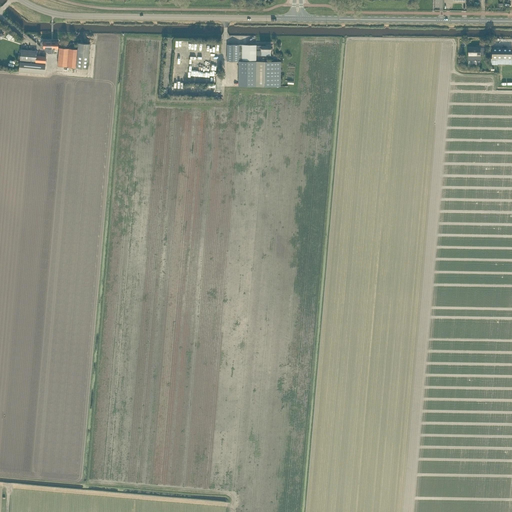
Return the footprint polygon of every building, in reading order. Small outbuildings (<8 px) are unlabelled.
[(41,43),(41,47),(43,48),(45,48),(45,50),(49,53),(50,53),(52,53),(52,46),(52,41),(50,41),(49,41),(47,41),(46,41),(44,41),(43,41),(41,43)] [(59,47),(58,66),(67,66),(88,68),(90,44),(78,43),(78,49),(59,47)] [(239,45),(227,44),(227,61),(239,61),(238,85),(280,86),(281,62),(256,61),(256,50),(257,50),(257,49),(260,49),(260,50),(261,50),(261,55),(271,55),(271,51),(271,45),(267,45),(267,46),(261,46),(256,46),(256,45),(243,45),(239,45)] [(468,55),(468,59),(480,60),(480,55),(480,47),(477,47),(476,47),(468,47),(468,55)] [(511,58),(511,51),(511,47),(492,48),(492,58),(511,58)] [(20,61),(19,71),(45,73),(45,69),(46,62),(46,56),(41,56),(40,63),(36,63),(37,56),(37,51),(21,49),(20,61)] [(219,63),(220,58),(197,51),(196,57),(200,58),(198,65),(202,66),(200,74),(208,76),(208,75),(214,77),(218,66),(221,67),(222,64),(219,63)]
